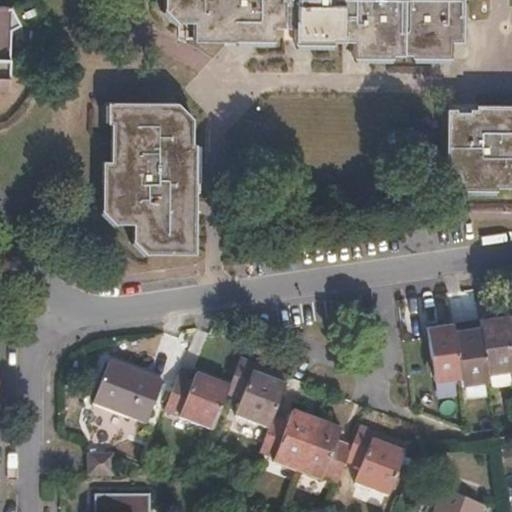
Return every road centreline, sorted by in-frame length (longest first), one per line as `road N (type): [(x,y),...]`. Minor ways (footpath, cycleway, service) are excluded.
road 1 (residential): [(505,0),(503,80),(257,83),(217,122),(214,296)]
road 2 (residential): [(511,249),(214,296)]
road 3 (residential): [(43,313),(30,511)]
road 4 (residential): [(214,296),(43,313)]
